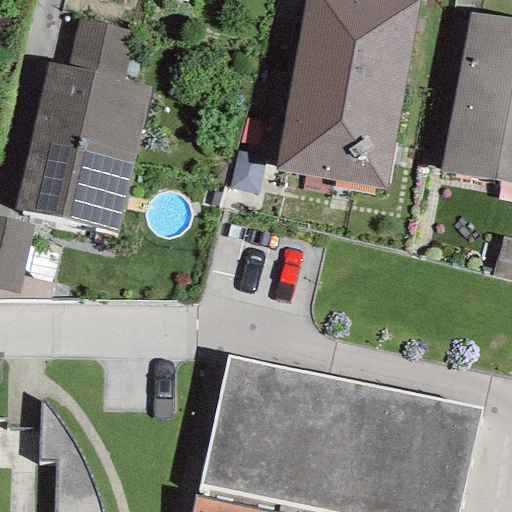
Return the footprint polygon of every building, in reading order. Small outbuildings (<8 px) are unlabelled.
[(416,0),(414,0),(305,0),(275,170),(383,190),(416,0)] [(511,21),(469,14),(440,172),(511,186),(511,21)] [(66,66),(122,80),(133,33),(77,19),(66,66)] [(122,80),(66,66),(47,62),(29,138),(134,163),(152,87),(122,80)] [(134,163),(29,138),(13,209),(115,235),(134,163)] [(0,291),(17,295),(31,225),(0,217),(0,291)] [(511,239),(502,237),(491,277),(511,282),(511,239)] [(458,511),(478,409),(227,356),(191,511),(458,511)]
